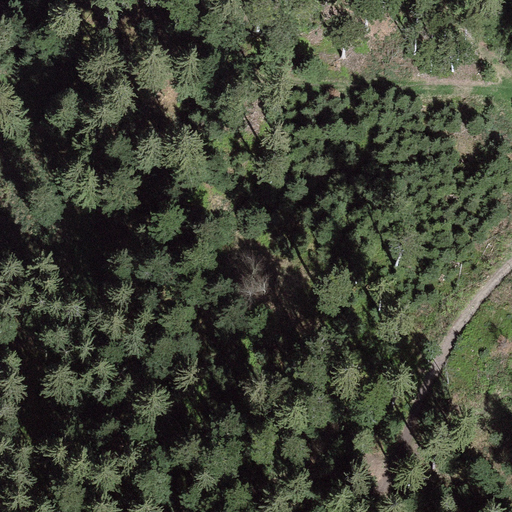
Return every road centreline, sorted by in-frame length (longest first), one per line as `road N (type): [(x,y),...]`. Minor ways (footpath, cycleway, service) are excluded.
road 1 (track): [(0,80),(185,71),(511,93)]
road 2 (track): [(400,456),(449,340),(511,266)]
